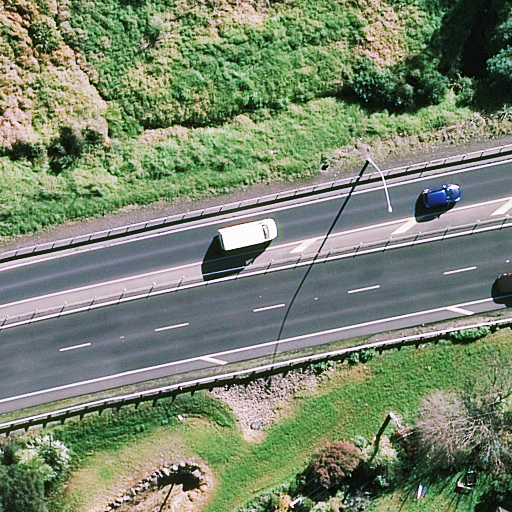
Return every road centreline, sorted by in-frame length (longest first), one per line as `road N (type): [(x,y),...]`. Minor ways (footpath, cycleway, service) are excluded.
road 1 (trunk): [(0,293),(511,183)]
road 2 (trunk): [(511,259),(0,366)]
